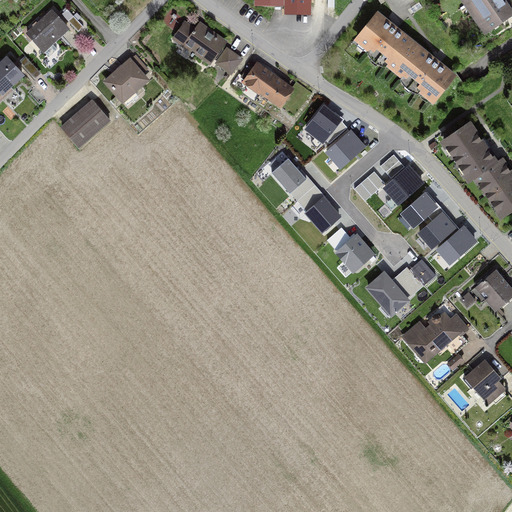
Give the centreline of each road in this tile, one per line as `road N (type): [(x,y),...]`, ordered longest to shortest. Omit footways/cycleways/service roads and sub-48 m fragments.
road 1 (residential): [(302,73),(413,147),(511,256)]
road 2 (residential): [(162,0),(0,167)]
road 3 (residential): [(201,0),(302,73)]
